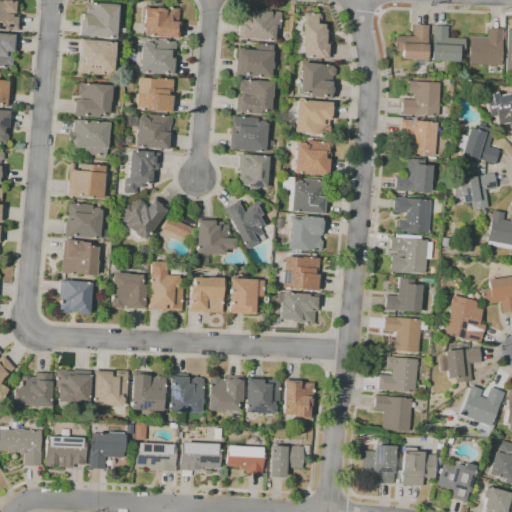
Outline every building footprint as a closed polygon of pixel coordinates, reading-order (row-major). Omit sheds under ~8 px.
[(18,31),(0,29),(0,1),(1,1),(2,0),(17,1),(16,15),(19,15),(18,31)] [(115,38),(88,36),(87,37),(79,36),(80,20),(81,20),(82,14),(85,14),(86,2),(118,5),(115,38)] [(179,38),(143,35),(144,25),(143,25),(144,16),(142,16),(142,6),(145,7),(145,8),(156,9),(156,8),(164,9),(164,7),(179,8),(178,22),(178,23),(180,24),(179,38)] [(274,41),(238,38),(240,12),(256,13),(256,12),(263,13),(263,11),(281,12),(279,28),(275,28),(274,41)] [(329,59),(303,57),(304,46),(301,45),(303,22),(304,13),(320,14),(319,24),(324,24),(324,30),(326,30),(326,34),(328,34),(327,38),(329,38),(329,43),(330,43),(329,59)] [(427,60),(402,59),(402,50),(394,50),(395,35),(413,36),(413,24),(429,25),(427,60)] [(458,62),(431,61),(432,35),(432,26),(447,27),(446,38),(464,39),(463,54),(459,54),(458,62)] [(500,65),(468,64),(469,37),(487,38),(488,28),(502,29),(502,41),(501,41),(500,65)] [(503,71),(511,71),(511,28),(505,28),(503,71)] [(10,68),(0,66),(0,33),(14,35),(17,36),(16,52),(13,51),(12,65),(11,65),(10,68)] [(103,75),(77,73),(79,40),(115,43),(112,71),(110,71),(110,73),(103,73),(103,75)] [(174,75),(139,72),(141,43),(144,44),(144,42),(151,43),(151,40),(175,42),(175,44),(175,51),(174,51),(173,58),(175,58),(174,75)] [(270,78),(235,75),(237,49),(256,50),(257,43),(273,45),(271,62),(273,62),(272,69),(271,69),(270,78)] [(333,98),(308,96),(308,93),(299,92),(300,79),(299,79),(301,62),(333,65),(333,67),(335,68),(335,72),(334,74),(332,76),(331,82),(334,82),(333,98)] [(8,107),(0,106),(0,81),(6,81),(6,74),(11,74),(8,107)] [(173,111),(135,109),(137,78),(156,79),(156,78),(172,79),(171,92),(167,92),(167,95),(171,95),(171,96),(174,96),(173,111)] [(261,115),(235,113),(236,96),(240,96),(241,92),(239,92),(239,90),(238,90),(238,81),(240,81),(240,79),(273,82),(272,98),(271,98),(269,112),(262,111),(261,115)] [(437,115),(414,114),(414,115),(400,115),(401,99),(414,100),(414,93),(407,92),(408,81),(439,82),(437,115)] [(102,118),(73,115),(75,99),(79,99),(79,96),(78,95),(78,93),(76,93),(77,83),(110,85),(108,114),(103,114),(102,118)] [(511,125),(496,128),(493,110),(499,109),(498,104),(510,101),(509,97),(511,96),(511,125)] [(327,135),(294,132),(296,100),(334,103),(333,120),(328,119),(327,135)] [(6,145),(0,144),(0,110),(11,111),(9,128),(7,128),(6,135),(8,135),(7,141),(6,141),(6,145)] [(169,149),(135,146),(136,127),(125,126),(126,117),(137,117),(137,118),(140,118),(140,116),(147,117),(147,114),(170,116),(170,119),(171,119),(170,125),(168,125),(168,132),(169,132),(169,134),(171,134),(169,149)] [(272,153),(232,149),(228,149),(231,116),(267,119),(265,141),(273,141),(272,153)] [(105,156),(81,154),(82,148),(75,147),(75,146),(71,146),(73,121),(76,121),(76,120),(108,123),(105,156)] [(434,156),(410,154),(411,139),(408,139),(408,135),(399,134),(400,120),(436,122),(434,156)] [(494,164),(476,159),(460,154),(462,149),(454,146),(458,134),(466,136),(468,127),(476,130),(478,125),(479,126),(480,123),(494,127),(488,147),(499,150),(494,164)] [(327,176),(293,173),(295,144),(299,144),(299,142),(305,143),(304,145),(305,145),(305,140),(331,142),(327,176)] [(135,194),(122,193),(124,179),(127,179),(129,150),(159,153),(157,169),(155,169),(154,182),(144,181),(143,188),(136,187),(135,194)] [(265,188),(238,186),(239,171),(237,170),(238,154),(268,156),(265,188)] [(429,193),(394,190),(395,176),(407,176),(407,171),(405,171),(406,160),(408,160),(408,158),(423,159),(422,165),(431,165),(429,193)] [(102,198),(67,196),(69,163),(73,163),(73,170),(80,171),(80,164),(88,165),(105,166),(102,198)] [(472,210),(471,202),(463,203),(462,197),(455,198),(452,182),(459,181),(458,179),(476,176),(475,176),(493,173),(495,188),(484,189),(487,207),(472,210)] [(325,214),(290,211),(290,209),(287,209),(289,191),(280,190),(282,176),(292,177),(292,183),(296,183),(296,181),(302,181),(302,179),(326,181),(324,197),(326,197),(325,214)] [(144,240),(139,237),(138,239),(123,229),(124,228),(115,222),(121,214),(120,213),(120,210),(124,205),(127,204),(129,205),(134,197),(137,199),(138,198),(144,203),(143,204),(147,207),(154,197),(168,207),(144,240)] [(427,233),(397,231),(397,220),(404,220),(405,213),(392,212),(393,197),(404,198),(430,200),(427,233)] [(246,250),(223,208),(237,200),(243,210),(246,208),(245,207),(256,201),(257,202),(258,201),(265,213),(261,215),(264,220),(261,222),(262,225),(258,227),(265,239),(257,243),(257,244),(246,250)] [(98,239),(65,236),(65,234),(63,234),(65,220),(67,220),(67,213),(66,213),(67,205),(68,205),(68,203),(93,205),(93,208),(99,208),(99,210),(101,210),(98,239)] [(511,249),(486,245),(487,241),(490,222),(492,210),(503,212),(502,220),(509,221),(509,219),(511,208),(511,249)] [(192,224),(179,219),(182,213),(194,218),(192,224)] [(319,252),(286,249),(288,233),(289,233),(290,219),(300,219),(300,216),(324,219),(323,235),(319,235),(319,239),(320,239),(320,241),(322,241),(321,250),(319,250),(319,252)] [(187,240),(184,239),(162,229),(167,217),(193,228),(187,240)] [(207,264),(196,264),(196,253),(195,253),(197,220),(214,221),(223,222),(223,224),(228,224),(228,230),(226,230),(226,238),(235,239),(235,249),(225,249),(224,255),(207,254),(207,264)] [(109,238),(101,238),(101,229),(109,230),(109,238)] [(409,273),(389,272),(390,254),(395,254),(395,251),(389,251),(390,237),(395,237),(395,234),(420,236),(419,240),(427,240),(426,242),(431,242),(430,259),(425,259),(424,274),(409,273)] [(455,251),(450,245),(456,240),(461,246),(455,251)] [(95,276),(60,273),(63,241),(88,243),(88,245),(98,246),(95,276)] [(319,291),(281,288),(281,287),(277,287),(278,271),(282,271),(283,256),(301,258),(301,257),(318,258),(317,271),(314,271),(314,274),(317,274),(317,275),(320,275),(319,291)] [(180,311),(148,310),(149,261),(165,262),(165,265),(178,266),(185,273),(180,279),(179,285),(178,285),(177,286),(181,286),(180,311)] [(143,309),(127,308),(127,305),(123,305),(123,306),(121,306),(121,307),(112,307),(112,306),(111,306),(111,292),(112,273),(128,273),(128,274),(141,275),(140,285),(144,285),(143,309)] [(511,311),(502,313),(500,302),(482,304),(480,289),(487,288),(486,280),(511,276),(511,283),(511,311)] [(221,314),(187,312),(188,294),(189,294),(189,287),(193,287),(194,277),(207,278),(207,277),(223,278),(221,314)] [(255,314),(228,313),(230,278),(263,280),(262,296),(259,296),(259,297),(256,297),(255,314)] [(419,312),(384,310),(385,295),(397,296),(398,278),(412,279),(412,285),(421,285),(419,312)] [(87,315),(77,314),(77,312),(69,312),(69,313),(60,312),(60,311),(58,311),(59,297),(58,296),(59,280),(90,283),(93,284),(91,307),(89,307),(88,313),(87,313),(87,315)] [(313,324),(297,323),(297,321),(290,321),(290,320),(278,319),(279,303),(275,303),(276,293),(283,293),(283,292),(308,294),(308,295),(318,295),(316,311),(314,311),(313,324)] [(479,343),(468,341),(468,340),(443,334),(450,307),(449,307),(452,295),(476,302),(475,307),(482,309),(478,324),(484,325),(479,343)] [(417,353),(386,350),(387,339),(394,339),(395,332),(382,331),(384,316),(394,317),(394,318),(420,320),(419,321),(424,322),(424,330),(419,329),(417,353)] [(455,383),(454,378),(447,378),(446,371),(438,372),(437,356),(444,356),(443,351),(460,349),(460,350),(478,348),(480,362),(468,363),(470,381),(455,383)] [(413,393),(377,390),(378,375),(391,376),(391,369),(384,368),(385,357),(389,357),(390,354),(394,354),(394,358),(416,359),(413,393)] [(0,401),(0,357),(2,356),(14,369),(0,381),(9,385),(0,401)] [(88,403),(57,401),(57,387),(55,387),(56,370),(59,371),(59,369),(66,369),(66,371),(73,371),(73,370),(90,371),(88,403)] [(121,407),(92,405),(94,371),(110,372),(110,371),(127,371),(126,399),(123,399),(123,405),(121,404),(121,407)] [(50,407),(12,405),(13,389),(18,389),(19,376),(22,376),(23,375),(28,375),(29,376),(34,377),(34,373),(51,374),(50,407)] [(200,413),(168,411),(170,373),(187,374),(187,379),(192,379),(194,378),(199,378),(200,379),(203,379),(203,382),(204,382),(204,384),(203,384),(202,396),(201,396),(200,413)] [(153,417),(146,416),(147,411),(129,410),(131,375),(135,375),(135,374),(146,374),(146,376),(148,376),(154,377),(154,375),(161,376),(161,377),(165,377),(164,393),(162,393),(161,411),(154,411),(153,417)] [(222,412),(207,411),(209,378),(211,378),(212,376),(218,376),(220,378),(225,379),(225,376),(242,377),(241,401),(237,401),(236,411),(223,410),(222,412)] [(273,414),(244,413),(245,379),(262,380),(270,380),(270,379),(277,379),(276,381),(279,381),(279,392),(281,392),(281,401),(279,401),(278,405),(275,405),(275,406),(275,407),(275,411),(274,411),(273,414)] [(309,417),(292,416),(292,415),(282,414),(284,380),(300,381),(300,382),(314,383),(313,397),(310,396),(309,417)] [(459,414),(470,386),(481,390),(478,396),(485,399),(489,387),(504,393),(490,427),(459,414)] [(502,428),(511,428),(511,389),(507,389),(502,428)] [(408,431),(381,429),(382,411),(373,410),(374,396),(410,398),(408,431)] [(144,440),(133,439),(134,423),(145,423),(144,440)] [(39,466),(25,466),(25,451),(0,450),(0,429),(12,430),(14,428),(22,429),(24,430),(40,431),(39,466)] [(104,469),(88,468),(89,451),(90,451),(91,433),(108,434),(108,432),(123,433),(123,435),(123,452),(123,458),(104,457),(104,469)] [(84,465),(72,464),(72,468),(64,468),(64,467),(60,467),(59,466),(59,465),(52,464),(52,466),(44,466),(46,435),(49,435),(49,437),(86,438),(84,465)] [(511,484),(503,482),(504,479),(487,474),(493,454),(489,453),(491,446),(497,448),(496,452),(497,452),(498,447),(491,445),(492,441),(499,443),(500,441),(511,444),(511,484)] [(174,472),(147,470),(147,467),(134,467),(135,442),(175,444),(174,466),(175,466),(174,472)] [(200,471),(178,470),(178,464),(179,465),(180,442),(217,444),(217,449),(220,449),(219,468),(200,467),(200,471)] [(393,484),(377,483),(377,475),(360,475),(361,451),(373,452),(373,445),(395,446),(393,484)] [(262,474),(245,473),(245,470),(239,470),(239,466),(225,466),(226,446),(263,448),(262,474)] [(285,477),(269,476),(270,446),(286,447),(286,446),(302,446),(301,468),(285,468),(285,477)] [(439,458),(437,473),(434,473),(434,478),(421,478),(421,486),(401,485),(402,451),(404,451),(404,449),(413,449),(413,452),(422,452),(422,455),(435,456),(435,458),(439,458)] [(465,503),(450,498),(452,490),(435,485),(444,458),(454,461),(464,464),(464,463),(474,466),(473,469),(475,470),(465,503)] [(484,511),(485,508),(483,507),(485,498),(482,497),(485,487),(488,488),(488,487),(510,493),(510,494),(511,494),(511,511),(484,511)]
